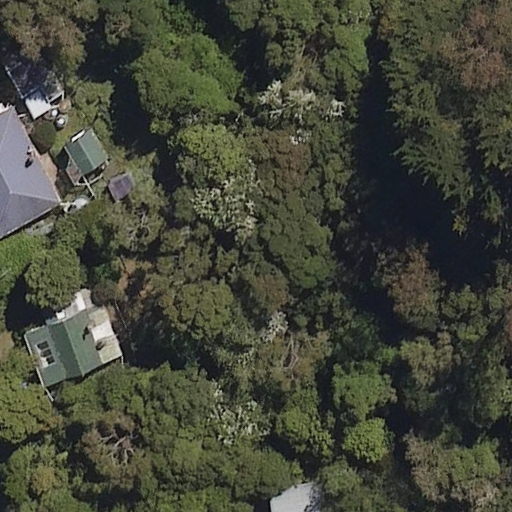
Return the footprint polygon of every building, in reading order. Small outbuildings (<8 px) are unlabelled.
[(66,94),(35,34),(3,50),(34,110),(66,94)] [(0,223),(60,193),(11,96),(0,101),(0,223)] [(107,156),(93,120),(63,132),(77,167),(107,156)] [(120,349),(97,279),(47,296),(52,313),(26,321),(43,374),(120,349)] [(326,511),(325,477),(274,480),(275,511),(326,511)]
